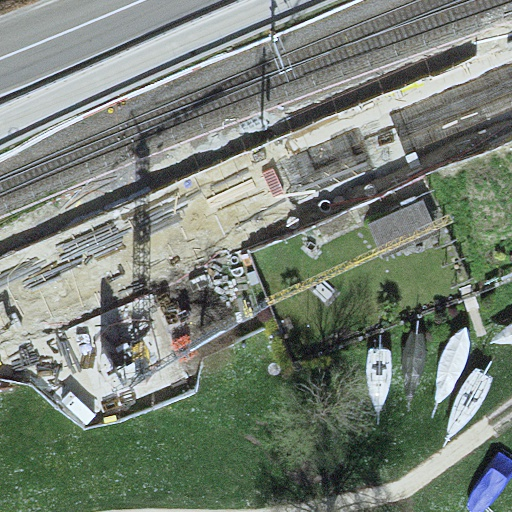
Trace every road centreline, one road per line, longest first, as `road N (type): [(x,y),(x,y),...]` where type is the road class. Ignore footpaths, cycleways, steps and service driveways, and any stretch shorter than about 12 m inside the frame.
road 1 (tertiary): [(0,128),(287,0)]
road 2 (track): [(511,406),(399,487),(294,511)]
road 3 (trunk): [(150,0),(0,59)]
